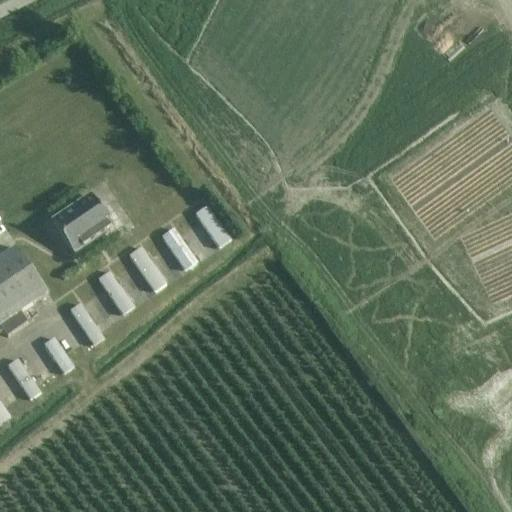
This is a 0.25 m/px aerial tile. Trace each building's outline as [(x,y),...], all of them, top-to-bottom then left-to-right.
[(74,258),(113,231),(91,199),(52,226),(74,258)] [(195,221),(218,256),(229,248),(207,213),(195,221)] [(162,242),(186,277),(198,269),(174,234),(162,242)] [(0,328),(48,296),(16,250),(0,260),(0,328)] [(130,260),(154,298),(165,290),(141,252),(130,260)] [(98,286),(122,323),(134,315),(109,278),(98,286)] [(69,316),(93,354),(104,346),(80,309),(69,316)] [(42,350),(63,381),(75,373),(54,343),(42,350)] [(6,372),(29,407),(41,399),(18,364),(6,372)] [(0,431),(10,424),(0,408),(0,431)]
